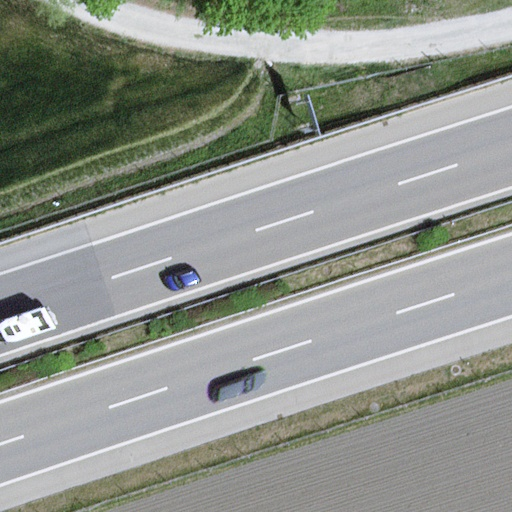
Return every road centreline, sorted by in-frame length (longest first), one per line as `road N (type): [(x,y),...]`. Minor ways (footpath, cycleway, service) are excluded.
road 1 (motorway): [(511,147),(0,317)]
road 2 (motorway): [(0,446),(511,278)]
road 3 (track): [(507,25),(281,41),(89,0)]
